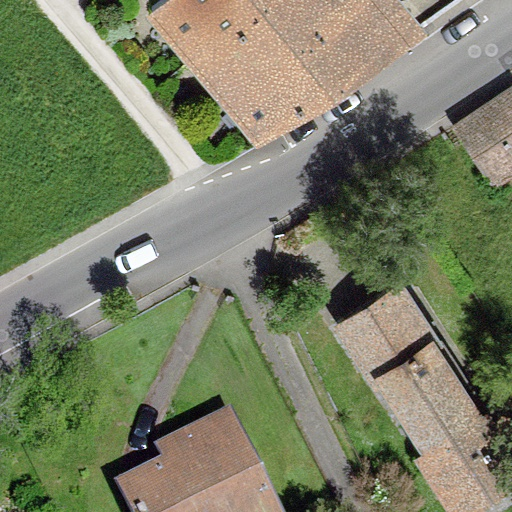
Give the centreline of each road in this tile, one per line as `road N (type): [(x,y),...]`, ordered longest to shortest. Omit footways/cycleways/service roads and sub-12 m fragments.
road 1 (tertiary): [(0,331),(314,165),(511,36)]
road 2 (track): [(80,27),(191,163),(362,511)]
